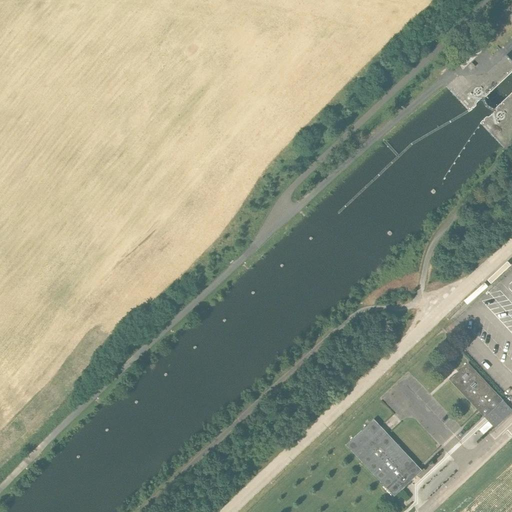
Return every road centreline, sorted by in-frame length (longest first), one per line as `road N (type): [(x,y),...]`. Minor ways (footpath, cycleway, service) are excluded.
road 1 (unclassified): [(225,511),(511,244)]
road 2 (unclassified): [(489,0),(322,151),(256,246)]
road 3 (track): [(419,302),(435,236),(504,162)]
